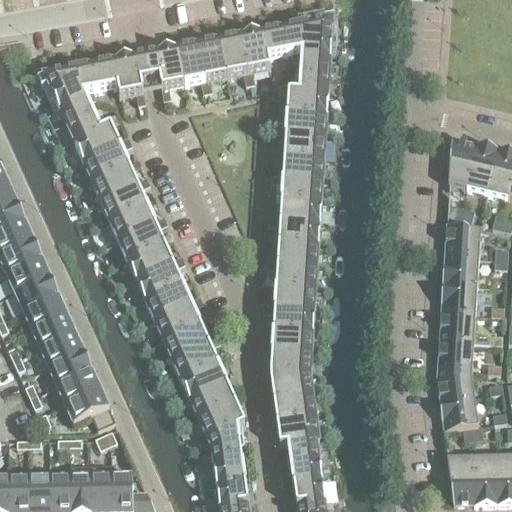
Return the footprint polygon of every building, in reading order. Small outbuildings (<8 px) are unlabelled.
[(333,23),(297,30),(302,59),(303,60),(331,62),(333,23)] [(297,30),(263,37),(269,65),(292,61),(302,59),(297,30)] [(263,37),(240,41),(248,80),(252,80),(271,76),(269,65),(263,37)] [(227,85),(244,81),(248,80),(240,41),(219,45),(227,85)] [(219,45),(198,49),(206,89),(210,88),(227,85),(219,45)] [(198,49),(177,53),(184,93),(201,89),(206,89),(198,49)] [(148,59),(145,60),(153,99),(154,99),(162,97),(169,96),(184,93),(177,53),(148,59)] [(302,59),(292,61),(293,68),(302,69),(302,63),(303,63),(303,60),(302,59)] [(143,101),(153,99),(145,60),(113,66),(118,94),(117,94),(119,105),(136,102),(143,101)] [(300,93),(299,101),(328,103),(331,62),(303,60),(303,63),(302,63),(302,69),(300,93)] [(113,66),(77,73),(82,100),(83,101),(94,99),(117,94),(118,94),(113,66)] [(77,73),(43,79),(43,80),(59,117),(86,105),(85,104),(84,104),(83,101),(82,100),(77,73)] [(289,92),(288,100),(299,101),(300,93),(289,92)] [(171,106),(169,96),(162,97),(164,108),(171,106)] [(94,99),(83,101),(84,104),(85,104),(86,105),(88,110),(95,107),(94,99)] [(288,101),(287,122),(327,124),(328,103),(299,101),(288,100),(288,101)] [(143,101),(136,102),(138,113),(146,111),(143,101)] [(86,105),(59,117),(74,150),(100,138),(97,131),(88,110),(86,105)] [(286,139),(286,143),(326,146),(327,124),(287,122),(286,139)] [(108,127),(97,131),(100,138),(111,133),(108,127)] [(100,138),(74,150),(83,170),(120,154),(118,150),(111,133),(100,138)] [(285,148),(284,165),(324,167),(326,146),(286,143),(285,148)] [(129,145),(123,147),(127,155),(132,153),(129,145)] [(467,196),(478,150),(476,150),(476,151),(451,145),(448,192),(467,196)] [(123,147),(118,150),(120,154),(122,158),(127,155),(123,147)] [(467,196),(488,201),(499,155),(478,150),(467,196)] [(120,154),(83,170),(92,190),(129,173),(122,158),(120,154)] [(509,206),(511,191),(511,158),(499,155),(488,201),(509,206)] [(283,182),(283,186),(323,189),(324,167),(284,165),(283,182)] [(0,193),(8,190),(0,172),(0,193)] [(129,173),(92,190),(101,209),(138,193),(136,189),(129,173)] [(146,184),(141,187),(145,195),(150,192),(146,184)] [(283,191),(281,208),(322,211),(323,189),(283,186),(283,191)] [(141,187),(136,189),(138,193),(139,197),(145,195),(141,187)] [(0,193),(0,217),(17,210),(8,190),(0,193)] [(138,193),(101,209),(110,229),(146,213),(139,197),(138,193)] [(280,225),(280,230),(320,232),(322,211),(281,208),(280,225)] [(17,210),(0,217),(0,239),(25,228),(26,228),(17,210)] [(146,213),(110,229),(119,249),(155,233),(153,228),(146,213)] [(453,225),(462,227),(465,215),(456,213),(453,225)] [(465,215),(462,227),(471,229),(474,217),(465,215)] [(492,234),(501,237),(504,224),(495,222),(492,234)] [(164,224),(159,226),(162,234),(168,232),(164,224)] [(511,232),(511,225),(504,224),(501,237),(511,239),(511,232)] [(159,226),(153,228),(155,233),(157,237),(162,234),(159,226)] [(25,228),(0,239),(0,261),(34,247),(26,228),(25,228)] [(280,234),(279,251),(319,254),(320,232),(280,230),(280,234)] [(447,230),(445,262),(479,264),(481,238),(447,230)] [(155,233),(119,249),(127,269),(164,252),(157,237),(155,233)] [(34,247),(0,261),(0,278),(3,284),(7,283),(42,267),(42,266),(42,265),(34,247)] [(278,268),(277,273),(317,275),(319,254),(279,251),(278,268)] [(164,252),(127,269),(136,288),(173,272),(171,268),(164,252)] [(495,256),(495,266),(507,266),(508,257),(495,256)] [(477,293),(479,264),(445,262),(445,272),(443,271),(442,291),(477,293)] [(182,263),(176,265),(180,274),(185,271),(182,263)] [(176,265),(171,268),(173,272),(175,276),(180,274),(176,265)] [(507,276),(507,266),(495,266),(494,275),(507,276)] [(42,267),(7,283),(15,300),(50,284),(42,267)] [(173,272),(136,288),(145,309),(182,292),(175,276),(173,272)] [(277,277),(276,294),(316,297),(317,275),(277,273),(277,277)] [(50,284),(15,300),(23,319),(59,303),(51,284),(50,284)] [(476,322),(477,293),(442,291),(441,311),(442,311),(442,320),(476,322)] [(182,292),(145,309),(154,328),(191,312),(189,308),(182,292)] [(275,312),(275,316),(315,319),(316,297),(276,294),(275,312)] [(59,303),(23,319),(31,337),(67,321),(59,303)] [(200,303),(194,306),(198,314),(203,311),(200,303)] [(194,306),(189,308),(191,312),(193,316),(198,314),(194,306)] [(191,312),(154,328),(163,348),(200,332),(193,316),(191,312)] [(504,324),(504,314),(492,313),(491,323),(504,324)] [(274,321),(273,338),(313,340),(315,319),(275,316),(274,321)] [(474,351),(476,322),(442,320),(440,348),(474,351)] [(67,321),(31,337),(40,355),(75,340),(67,321)] [(4,327),(0,329),(0,337),(2,342),(9,338),(4,327)] [(200,332),(163,348),(172,368),(209,351),(207,347),(200,332)] [(272,355),(272,360),(312,362),(313,340),(273,338),(272,355)] [(75,340),(40,355),(48,374),(83,358),(75,340)] [(502,352),(503,343),(490,342),(489,352),(502,352)] [(217,343),(212,345),(216,353),(221,351),(217,343)] [(212,345),(207,347),(209,351),(210,355),(216,353),(212,345)] [(472,379),(474,351),(440,348),(438,377),(472,379)] [(209,351),(172,368),(181,388),(217,371),(210,355),(209,351)] [(16,354),(8,357),(13,368),(21,365),(16,354)] [(48,374),(43,376),(52,395),(92,377),(84,359),(83,358),(48,374)] [(272,364),(270,381),(311,384),(312,362),(272,360),(272,364)] [(21,365),(13,368),(18,379),(25,376),(21,365)] [(217,371),(181,388),(190,407),(226,391),(224,387),(217,371)] [(500,381),(501,372),(488,371),(487,380),(500,381)] [(92,377),(52,395),(61,415),(65,413),(101,397),(92,377)] [(472,385),(472,379),(438,377),(437,386),(440,407),(439,408),(439,409),(474,404),(472,385)] [(311,384),(270,381),(271,389),(274,411),(314,405),(311,384)] [(235,382),(230,384),(233,392),(239,390),(235,382)] [(230,384),(224,387),(226,391),(228,395),(233,392),(230,384)] [(501,390),(489,392),(490,402),(503,400),(501,390)] [(33,391),(25,394),(30,405),(37,402),(33,391)] [(226,391),(190,407),(199,427),(235,411),(228,395),(226,391)] [(101,397),(65,413),(74,431),(91,423),(98,438),(116,430),(109,415),(101,397)] [(37,402),(30,405),(35,416),(42,413),(37,402)] [(478,434),(474,404),(439,409),(442,428),(443,427),(445,438),(463,436),(472,435),(478,434)] [(314,405),(274,411),(277,432),(317,427),(314,405)] [(235,411),(199,427),(208,449),(242,434),(245,432),(235,411)] [(507,429),(505,419),(493,421),(494,431),(507,429)] [(46,421),(38,424),(44,435),(51,432),(46,421)] [(317,427),(277,432),(280,454),(281,454),(288,453),(317,449),(320,448),(317,427)] [(481,433),(478,434),(472,435),(474,447),(483,446),(481,433)] [(242,434),(208,449),(211,455),(211,456),(217,495),(245,491),(240,452),(244,452),(242,434)] [(464,449),(474,447),(472,435),(463,436),(464,449)] [(112,438),(104,442),(109,454),(117,450),(112,438)] [(104,442),(95,446),(101,457),(109,454),(104,442)] [(70,446),(58,447),(58,454),(70,454),(70,446)] [(82,446),(70,446),(70,454),(82,454),(82,446)] [(22,447),(17,447),(17,455),(29,455),(29,447),(24,447),(22,447)] [(41,447),(29,447),(29,455),(41,455),(41,447)] [(317,449),(288,453),(294,492),(322,488),(317,449)] [(474,465),(475,511),(497,511),(496,464),(474,465)] [(511,510),(511,464),(496,464),(497,511),(511,510)] [(475,511),(474,465),(447,466),(453,511),(475,511)] [(93,473),(69,474),(69,478),(70,511),(94,511),(93,483),(93,473)] [(114,473),(93,473),(93,483),(94,511),(114,511),(114,502),(114,482),(114,473)] [(70,511),(69,478),(50,479),(50,511),(70,511)] [(50,511),(50,479),(29,479),(29,484),(29,511),(50,511)] [(134,482),(114,482),(114,502),(114,511),(152,511),(147,501),(135,502),(134,482)] [(9,511),(9,485),(0,484),(0,511),(9,511)] [(29,511),(29,484),(9,485),(9,511),(29,511)] [(325,511),(322,488),(294,492),(296,511),(325,511)] [(248,511),(245,491),(217,495),(219,511),(248,511)]
